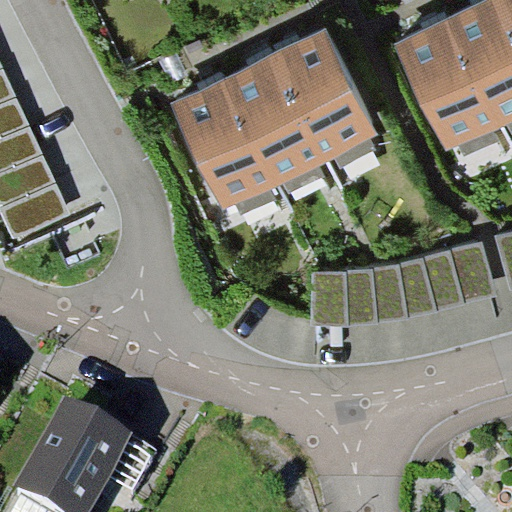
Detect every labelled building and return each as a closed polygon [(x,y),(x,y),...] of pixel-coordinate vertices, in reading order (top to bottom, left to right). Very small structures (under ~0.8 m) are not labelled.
[(511,122),(511,23),(500,0),(480,0),(447,18),(501,128),(507,125),(511,122)] [(511,0),(500,0),(511,23),(511,0)] [(501,128),(447,18),(395,43),(447,148),(460,144),(495,130),(501,128)] [(371,139),(378,135),(325,32),(276,54),(329,162),(335,158),(371,139)] [(321,165),(329,162),(276,54),(227,78),(279,184),(283,181),(321,165)] [(0,104),(17,97),(3,68),(0,68),(0,104)] [(279,184),(227,78),(171,104),(224,207),(237,203),(271,187),(279,184)] [(0,136),(29,125),(17,97),(0,104),(0,136)] [(0,171),(42,154),(29,125),(0,136),(0,171)] [(499,140),(495,130),(460,144),(464,155),(499,140)] [(377,147),(371,139),(335,158),(341,167),(377,147)] [(0,208),(57,183),(42,154),(0,171),(0,208)] [(326,175),(321,165),(283,181),(288,192),(326,175)] [(70,215),(57,183),(0,208),(0,209),(14,239),(70,215)] [(276,198),(271,187),(237,203),(242,214),(276,198)] [(511,289),(511,231),(497,236),(511,290),(511,289)] [(498,295),(484,240),(451,248),(466,303),(498,295)] [(438,311),(466,303),(451,248),(424,257),(438,311)] [(409,318),(438,311),(424,257),(400,264),(409,318)] [(409,318),(400,264),(374,268),(379,322),(409,318)] [(379,322),(374,268),(348,270),(347,271),(350,326),(379,322)] [(350,326),(347,271),(313,272),(312,325),(350,326)] [(134,434),(66,396),(14,484),(61,511),(88,511),(109,475),(134,434)] [(109,475),(131,488),(156,447),(134,434),(109,475)]
